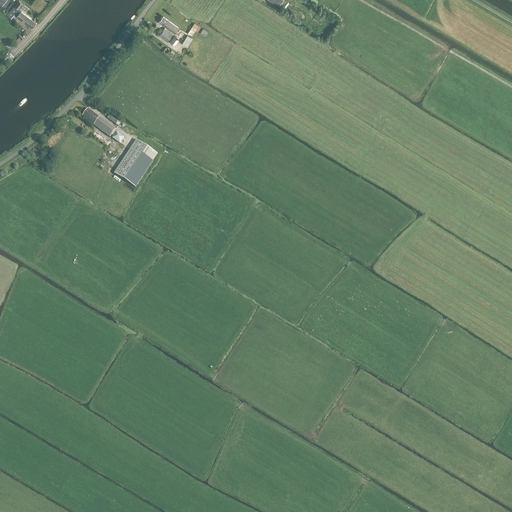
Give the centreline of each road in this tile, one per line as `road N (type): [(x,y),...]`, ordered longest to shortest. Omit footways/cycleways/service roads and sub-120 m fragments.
road 1 (unclassified): [(0,163),(66,107),(155,0)]
road 2 (track): [(511,86),(359,0)]
